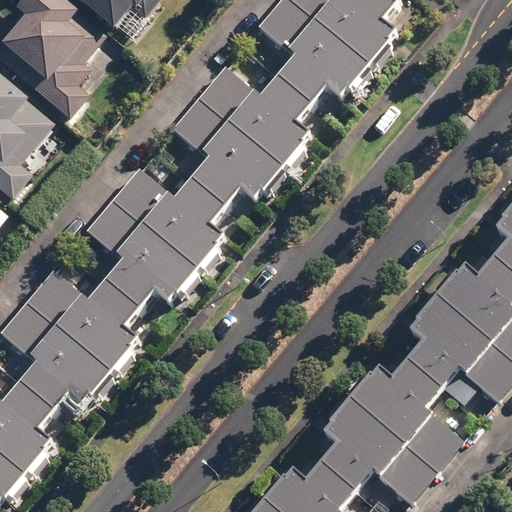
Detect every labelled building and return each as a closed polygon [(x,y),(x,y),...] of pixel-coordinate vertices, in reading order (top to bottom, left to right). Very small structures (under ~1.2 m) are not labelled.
[(0,511),(6,511),(421,32),(382,0),(292,0),(0,339),(0,511)] [(94,18),(74,0),(40,0),(29,13),(38,21),(5,58),(78,124),(100,99),(93,92),(120,62),(106,49),(113,41),(100,29),(93,36),(85,28),(94,18)] [(90,0),(127,33),(157,0),(90,0)] [(42,108),(0,64),(0,185),(20,203),(43,180),(24,160),(41,143),(47,148),(65,131),(50,115),(34,130),(26,123),(42,108)] [(6,199),(0,194),(0,236),(15,219),(0,206),(6,199)] [(511,221),(270,511),(414,511),(511,397),(511,221)]
